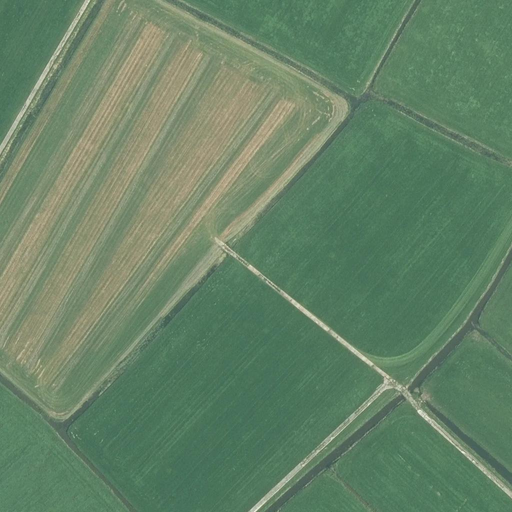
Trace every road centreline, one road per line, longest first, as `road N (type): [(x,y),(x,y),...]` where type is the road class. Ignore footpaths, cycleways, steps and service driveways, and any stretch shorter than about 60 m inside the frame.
road 1 (track): [(213,237),(390,381),(511,218)]
road 2 (track): [(250,511),(390,381),(414,404),(424,396)]
road 3 (track): [(0,148),(86,0)]
road 4 (track): [(511,495),(414,404)]
